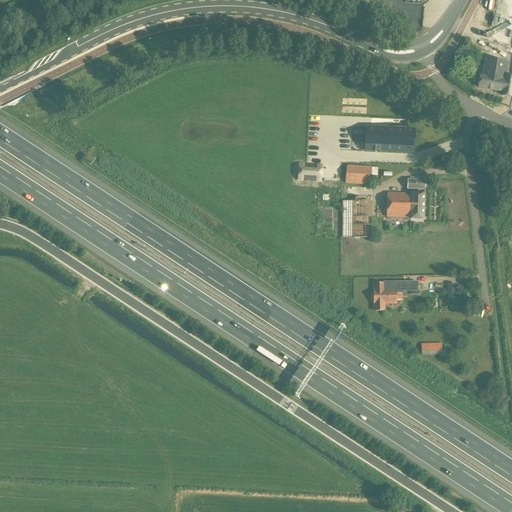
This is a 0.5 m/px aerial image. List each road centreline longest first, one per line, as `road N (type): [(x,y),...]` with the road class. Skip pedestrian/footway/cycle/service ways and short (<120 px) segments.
road 1 (motorway): [(511,472),(0,135)]
road 2 (motorway): [(0,170),(511,507)]
road 3 (unclassified): [(0,225),(32,237),(452,511)]
road 4 (tertiary): [(0,90),(118,28),(195,9),(271,12),(382,51),(418,51)]
road 5 (unclassified): [(418,51),(434,85),(511,129)]
